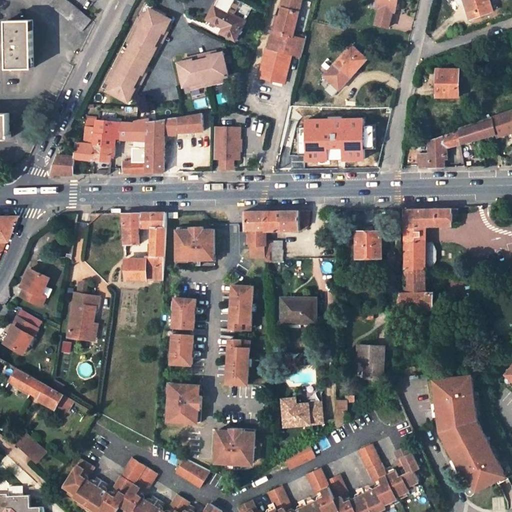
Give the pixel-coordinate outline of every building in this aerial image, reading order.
[(44,0),(82,32),(92,19),(68,0),(44,0)] [(221,32),(236,40),(253,6),(240,0),(217,0),(208,19),(224,27),(221,32)] [(266,49),(259,77),(284,83),(292,55),(302,58),(306,40),(293,36),(294,32),(301,0),(283,0),(282,6),(283,7),(281,17),(277,16),(268,49),(266,49)] [(378,0),(377,7),(380,8),(376,24),(389,27),(393,11),(395,12),(398,0),(378,0)] [(468,0),(470,4),(466,5),(471,19),(493,11),(489,0),(468,0)] [(111,84),(108,90),(130,101),(133,96),(137,88),(135,87),(142,72),(144,73),(148,65),(154,54),(158,46),(156,45),(163,31),(165,32),(170,24),(172,18),(150,7),(147,13),(144,20),(140,19),(132,34),(136,36),(132,43),(126,54),(123,62),(119,60),(111,75),(115,77),(111,84)] [(33,19),(7,19),(7,40),(8,47),(8,69),(34,68),(33,19)] [(158,46),(154,54),(156,55),(172,25),(170,24),(165,32),(163,31),(156,45),(158,46)] [(357,71),(367,59),(352,45),(335,65),(325,76),(338,88),(348,77),(355,69),(357,71)] [(185,58),(185,61),(194,59),(194,61),(210,58),(210,56),(218,54),(218,51),(185,58)] [(179,62),(184,86),(191,85),(199,83),(199,87),(216,83),(215,80),(223,78),(230,76),(224,52),(218,54),(210,56),(210,58),(194,61),(194,59),(185,61),(179,62)] [(137,88),(133,96),(135,97),(151,67),(148,65),(144,73),(142,72),(135,87),(137,88)] [(460,69),(438,69),(438,97),(459,97),(460,69)] [(308,136),(341,136),(342,118),(332,118),(332,123),(322,123),(323,106),(313,106),(308,136)] [(444,159),(444,149),(449,147),(496,134),(497,137),(511,131),(511,109),(458,128),(459,132),(442,137),(442,135),(428,140),(429,153),(426,153),(422,153),(419,153),(419,167),(445,167),(444,159)] [(0,139),(10,139),(10,112),(0,112),(0,139)] [(165,172),(166,133),(205,130),(204,128),(204,114),(149,123),(148,172),(165,172)] [(87,118),(85,143),(77,142),(76,156),(76,158),(93,160),(95,143),(97,119),(87,118)] [(135,121),(135,122),(97,119),(95,143),(113,144),(114,139),(118,139),(135,140),(135,148),(138,148),(138,161),(123,161),(123,173),(148,172),(149,123),(150,119),(135,121)] [(215,127),(214,158),(221,158),(221,168),(230,168),(230,166),(232,164),(235,164),(235,159),(241,159),(241,150),(242,150),(243,140),(241,140),(241,128),(215,127)] [(341,149),(341,136),(308,136),(307,139),(306,149),(341,149)] [(307,139),(300,138),(298,151),(304,152),(304,148),(306,149),(307,139)] [(93,160),(111,162),(113,144),(95,143),(93,160)] [(306,149),(304,148),(304,152),(303,169),(340,168),(341,149),(306,149)] [(76,156),(58,154),(52,174),(74,174),(76,158),(76,156)] [(406,209),(406,267),(427,267),(432,268),(436,260),(436,251),(432,243),(427,243),(427,242),(422,243),(421,226),(453,225),(453,209),(406,209)] [(268,230),(267,211),(248,212),(248,229),(251,229),(268,230)] [(269,239),(268,231),(301,230),(301,228),(308,228),(311,225),(311,211),(267,211),(268,230),(251,229),(251,236),(252,246),(266,245),(267,256),(267,260),(282,260),(282,241),(273,241),(273,240),(269,239)] [(153,213),(123,213),(125,244),(141,244),(140,228),(152,228),(153,213)] [(153,213),(152,228),(151,242),(166,242),(167,228),(168,228),(169,213),(153,213)] [(0,247),(2,244),(12,216),(0,215),(0,247)] [(178,228),(179,258),(187,257),(190,260),(207,260),(209,257),(216,257),(216,230),(206,230),(206,227),(178,228)] [(366,231),(358,231),(359,258),(383,257),(382,231),(375,231),(374,228),(366,228),(366,231)] [(166,242),(151,242),(151,255),(165,255),(166,242)] [(252,246),(252,257),(267,256),(266,245),(252,246)] [(148,258),(149,281),(164,281),(165,255),(151,255),(148,255),(148,258)] [(126,258),(126,281),(149,281),(148,258),(126,258)] [(31,265),(24,283),(26,285),(23,293),(46,302),(49,292),(44,290),(51,274),(31,265)] [(403,309),(434,309),(434,292),(426,292),(427,267),(406,267),(405,292),(400,292),(400,309),(403,309)] [(89,294),(90,281),(87,279),(81,282),(79,293),(89,294)] [(234,284),(232,329),(253,330),(255,285),(234,284)] [(79,293),(77,292),(70,335),(92,339),(95,322),(97,306),(100,307),(102,296),(89,294),(79,293)] [(318,298),(283,298),(283,322),(318,322),(318,298)] [(176,299),(175,329),(195,330),(197,300),(176,299)] [(26,351),(39,326),(18,314),(13,323),(15,324),(6,341),(26,351)] [(174,335),(173,365),(193,366),(195,336),(174,335)] [(231,338),(229,383),(249,384),(252,340),(231,338)] [(385,345),(359,344),(359,361),(366,361),(370,361),(370,379),(384,380),(385,345)] [(511,360),(501,375),(511,383),(511,360)] [(11,380),(32,392),(39,380),(18,368),(11,380)] [(467,467),(479,490),(497,480),(498,476),(506,472),(496,454),(493,452),(490,448),(493,446),(485,432),(479,419),(477,405),(475,406),(474,400),(476,397),(473,375),(440,379),(442,395),(438,395),(439,400),(441,403),(442,408),(440,408),(441,416),(443,431),(445,435),(448,433),(455,447),(452,449),(457,458),(460,456),(466,468),(467,467)] [(62,391),(66,384),(56,378),(52,386),(62,391)] [(39,380),(32,392),(42,398),(41,400),(57,409),(58,406),(68,412),(75,400),(39,380)] [(172,414),(172,422),(202,424),(203,397),(201,397),(201,386),(174,385),(174,392),(171,394),(170,411),(172,414)] [(293,400),(283,401),(286,429),(325,424),(322,403),(298,406),(294,407),(293,400)] [(347,423),(347,402),(337,402),(337,429),(347,423)] [(416,418),(408,402),(402,405),(409,421),(416,418)] [(220,429),(218,457),(225,457),(227,460),(244,460),(247,458),(256,458),(257,428),(231,427),(231,430),(220,429)] [(448,433),(445,435),(452,449),(455,447),(448,433)] [(32,457),(42,446),(29,434),(19,445),(32,457)] [(286,458),(292,469),(317,457),(310,444),(286,458)] [(48,452),(42,446),(32,457),(38,463),(48,452)] [(340,511),(343,511),(375,511),(380,510),(381,511),(382,511),(388,509),(387,506),(394,503),(399,500),(398,499),(412,493),(411,492),(411,491),(409,488),(416,485),(420,483),(417,477),(416,474),(421,471),(410,447),(397,454),(406,473),(410,471),(412,475),(400,480),(398,475),(395,475),(389,478),(383,465),(382,466),(373,447),(360,453),(369,471),(371,471),(376,483),(383,480),(386,487),(348,505),(344,498),(351,495),(342,476),(329,482),(323,470),(310,476),(319,494),(325,491),(328,499),(298,511),(288,511),(287,509),(293,506),(285,487),(272,493),(280,510),(276,511),(261,511),(256,501),(243,507),(245,511),(340,511)] [(114,511),(121,501),(128,506),(134,509),(132,511),(220,511),(222,510),(210,502),(203,511),(189,511),(190,511),(185,508),(190,499),(179,492),(171,504),(177,508),(174,511),(170,511),(138,491),(142,485),(148,489),(158,471),(135,456),(115,485),(121,489),(117,495),(82,472),(86,466),(92,470),(96,464),(84,456),(66,483),(72,487),(78,491),(76,493),(82,498),(85,495),(90,498),(95,502),(93,505),(99,509),(101,506),(108,510),(111,511),(114,511)] [(460,456),(457,458),(462,469),(466,468),(460,456)] [(187,459),(180,470),(202,485),(211,471),(187,459)] [(11,486),(11,495),(24,495),(24,486),(11,486)] [(0,511),(45,511),(45,509),(41,506),(31,507),(31,495),(24,495),(11,495),(9,495),(9,498),(0,498),(0,511)]
